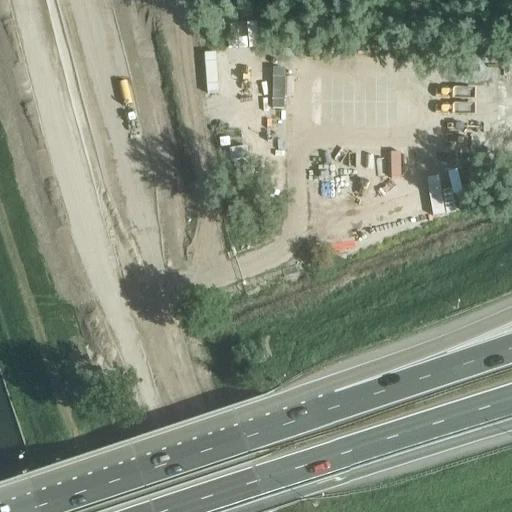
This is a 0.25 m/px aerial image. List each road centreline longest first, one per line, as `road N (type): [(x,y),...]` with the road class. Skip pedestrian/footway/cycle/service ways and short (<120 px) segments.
road 1 (secondary): [(27,0),(117,314),(185,511)]
road 2 (secondary): [(232,511),(162,296),(86,0)]
road 3 (motorway): [(165,511),(511,398)]
road 4 (motorway): [(338,404),(20,511)]
road 5 (motorway): [(511,313),(338,404)]
road 6 (motorway): [(511,347),(338,404)]
